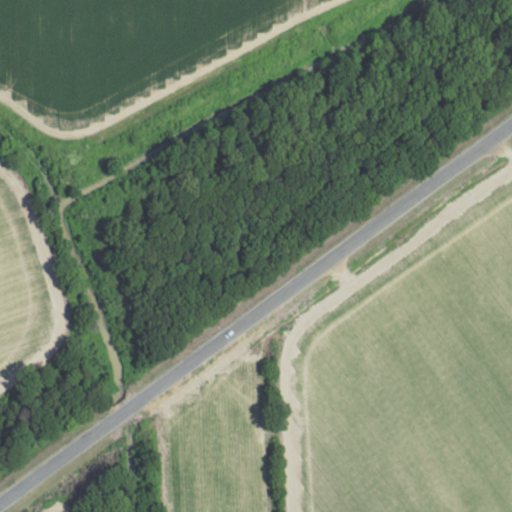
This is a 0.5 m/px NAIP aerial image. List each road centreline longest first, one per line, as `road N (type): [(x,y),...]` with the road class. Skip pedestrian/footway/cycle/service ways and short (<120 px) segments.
road 1 (secondary): [(511,125),(0,501)]
road 2 (track): [(291,511),(289,339),(350,283),(333,258)]
road 3 (track): [(350,283),(511,165)]
